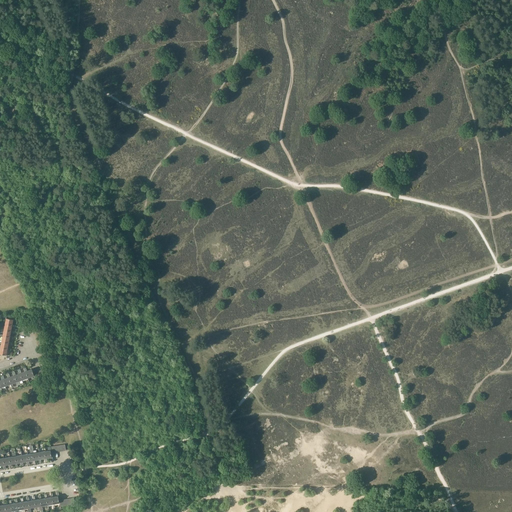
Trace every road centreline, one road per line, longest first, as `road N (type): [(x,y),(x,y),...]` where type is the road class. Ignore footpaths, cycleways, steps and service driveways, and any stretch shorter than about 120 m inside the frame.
road 1 (unknown): [(272,0),(293,66),(281,141),(353,298),(363,307),(511,259)]
road 2 (track): [(0,111),(85,468)]
road 3 (track): [(229,486),(370,485),(446,494)]
road 4 (track): [(370,318),(363,307),(187,341)]
road 5 (residential): [(0,495),(65,485),(61,465),(0,475)]
